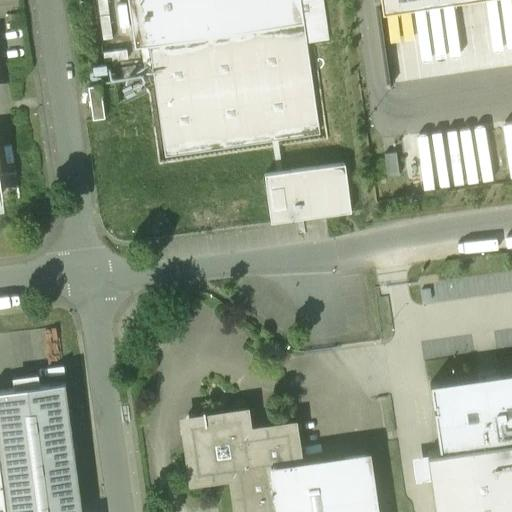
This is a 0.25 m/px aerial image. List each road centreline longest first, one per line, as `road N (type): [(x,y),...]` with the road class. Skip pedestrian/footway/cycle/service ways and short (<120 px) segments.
road 1 (unclassified): [(87,272),(142,272),(511,222)]
road 2 (unclassified): [(87,272),(51,0)]
road 3 (unclassified): [(87,272),(121,511)]
